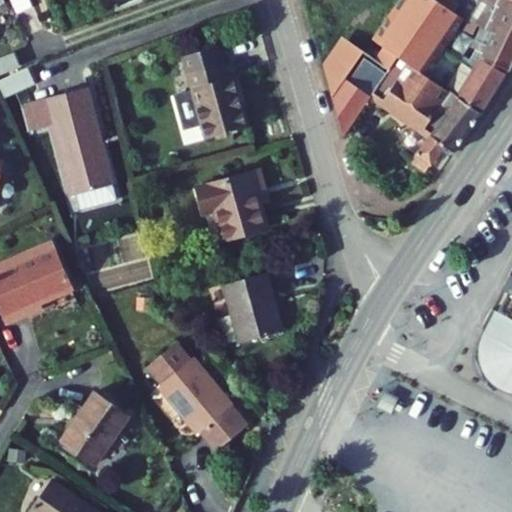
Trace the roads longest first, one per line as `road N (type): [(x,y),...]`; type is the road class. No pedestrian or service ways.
road 1 (residential): [(392,287),(351,232),(281,0)]
road 2 (tertiary): [(392,287),(284,501)]
road 3 (tertiary): [(511,111),(392,287)]
